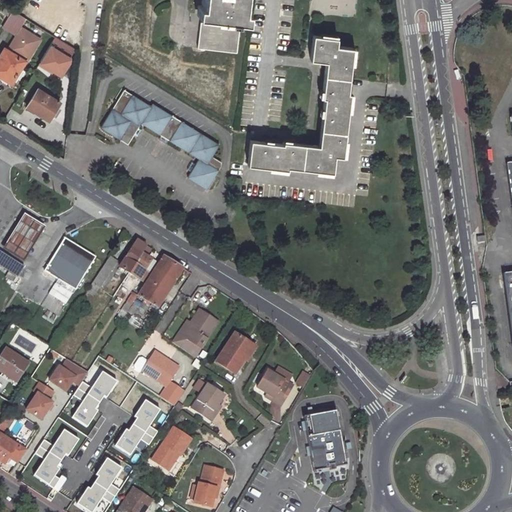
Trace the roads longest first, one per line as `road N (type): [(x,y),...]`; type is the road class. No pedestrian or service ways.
road 1 (tertiary): [(486,427),(436,30)]
road 2 (primary): [(0,136),(297,319)]
road 3 (tertiary): [(408,0),(445,276)]
road 4 (tertiary): [(445,276),(420,322),(387,338),(297,319)]
road 5 (primary): [(418,410),(297,319)]
road 6 (primary): [(297,319),(389,432)]
road 7 (tertiary): [(445,276),(456,362),(441,406)]
